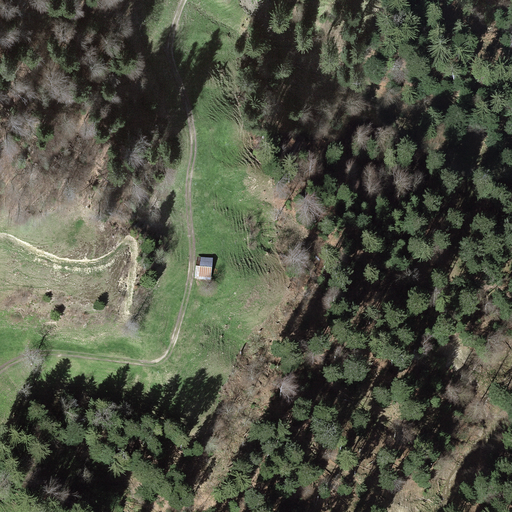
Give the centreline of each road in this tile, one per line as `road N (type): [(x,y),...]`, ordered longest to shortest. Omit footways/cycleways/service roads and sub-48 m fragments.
road 1 (track): [(0,372),(45,352),(158,362),(174,344),(191,284)]
road 2 (track): [(464,243),(468,162),(511,154)]
